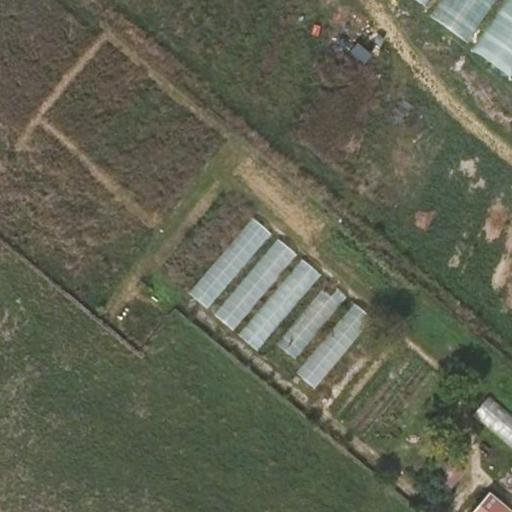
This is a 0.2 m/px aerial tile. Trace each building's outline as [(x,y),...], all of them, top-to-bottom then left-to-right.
[(472,41),(497,0),(443,0),(433,17),(472,41)] [(209,305),(227,282),(221,277),(234,259),(243,266),(270,230),(251,216),(193,293),(209,305)] [(475,415),(511,440),(511,411),(489,395),(475,415)] [(449,459),(434,476),(450,489),(464,471),(449,459)] [(511,511),(489,493),(471,511),(511,511)]
